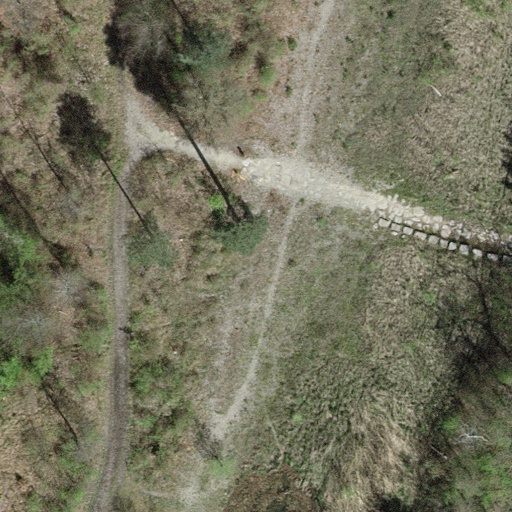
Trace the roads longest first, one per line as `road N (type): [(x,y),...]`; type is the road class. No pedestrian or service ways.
road 1 (track): [(119,127),(115,493),(103,511)]
road 2 (track): [(109,0),(119,127)]
